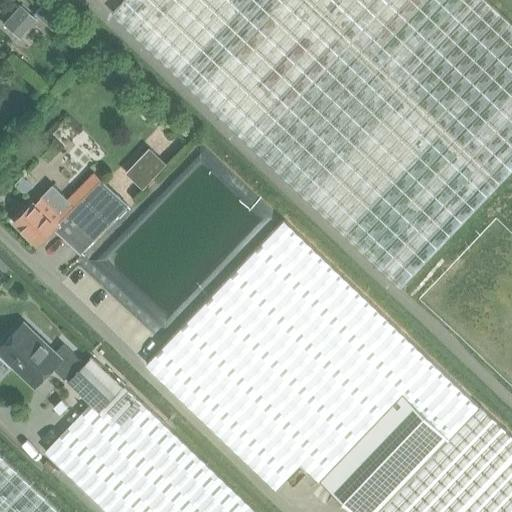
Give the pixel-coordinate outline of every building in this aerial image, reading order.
[(125,0),(113,14),(141,40),(237,131),(391,277),(404,283),(488,194),(511,168),(511,21),(488,0),(125,0)] [(20,5),(3,24),(18,37),(35,18),(20,5)] [(150,147),(126,172),(143,188),(167,163),(150,147)] [(56,186),(47,195),(38,205),(35,202),(16,221),(39,245),(56,227),(80,251),(127,203),(122,198),(105,181),(95,172),(68,199),(56,186)] [(511,511),(511,434),(482,406),(480,407),(284,220),(220,287),(147,363),(278,489),(304,462),(322,481),(323,479),(356,511),(511,511)] [(0,346),(0,352),(16,368),(19,365),(38,383),(53,367),(65,378),(82,360),(64,343),(56,352),(24,321),(0,346)] [(72,379),(95,401),(120,426),(143,403),(125,386),(123,388),(93,359),(72,379)] [(46,452),(108,511),(256,511),(143,403),(120,426),(95,401),(46,452)] [(62,511),(0,452),(0,511),(62,511)]
